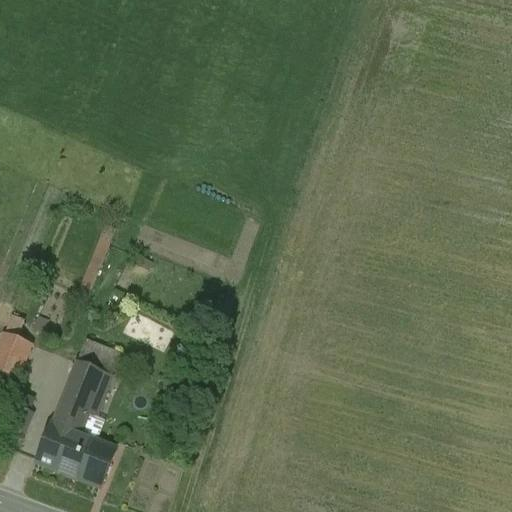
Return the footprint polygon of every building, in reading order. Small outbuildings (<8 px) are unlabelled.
[(51,256),(40,290),(89,305),(113,228),(64,212),(53,246),(67,251),(64,260),(51,256)] [(48,324),(38,320),(33,332),(43,336),(48,324)] [(30,347),(4,337),(0,347),(0,387),(12,393),(30,347)] [(120,357),(85,343),(76,365),(111,379),(120,357)] [(111,379),(76,365),(51,429),(79,440),(87,418),(95,421),(111,379)] [(51,429),(36,466),(99,491),(114,454),(79,440),(51,429)]
